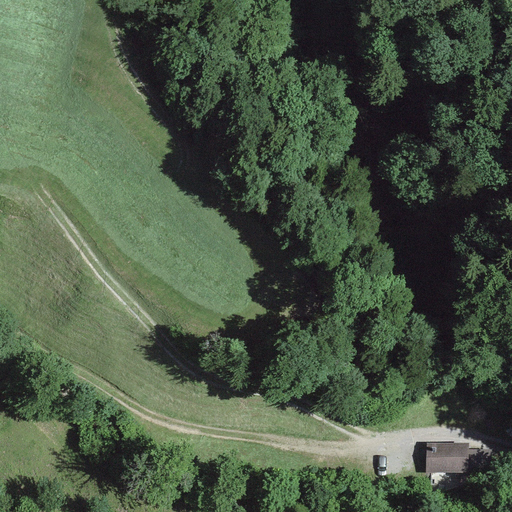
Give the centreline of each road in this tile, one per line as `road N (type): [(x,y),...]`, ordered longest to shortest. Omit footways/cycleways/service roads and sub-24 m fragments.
road 1 (track): [(383,438),(273,393),(208,378),(108,282),(46,200),(36,173),(54,152),(82,154),(141,190),(172,185),(185,163),(178,136),(120,55),(105,0)]
road 2 (track): [(383,438),(317,442),(162,423),(0,325)]
